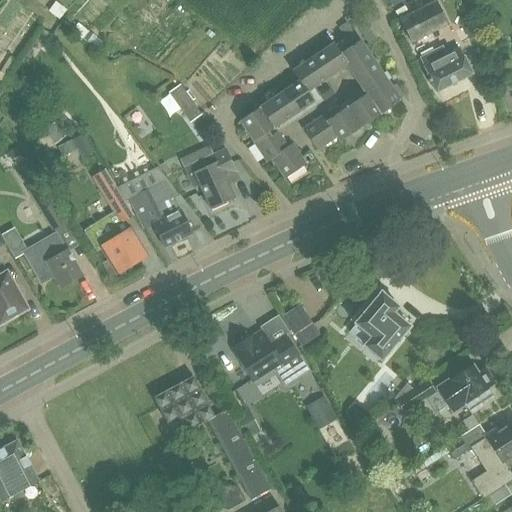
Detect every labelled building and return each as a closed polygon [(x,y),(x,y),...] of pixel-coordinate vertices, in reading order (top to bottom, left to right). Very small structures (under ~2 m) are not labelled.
[(434,1),(398,19),(410,44),(448,25),(447,23),(434,1)] [(351,20),(368,45),(376,39),(359,13),(351,20)] [(337,28),(343,37),(352,32),(346,23),(337,28)] [(239,121),(267,163),(272,159),(285,179),(306,165),(292,144),(287,147),(274,127),(330,89),(324,80),(346,66),(365,94),(327,119),(324,115),(302,129),(316,151),(336,137),(340,142),(401,102),(360,40),(346,49),(340,40),(334,45),(333,44),(292,71),(298,81),(239,121)] [(442,47),(419,58),(435,92),(469,76),(457,51),(447,56),(442,47)] [(188,99),(179,106),(190,122),(200,115),(188,99)] [(55,123),(45,131),(55,144),(65,136),(55,123)] [(93,150),(85,138),(75,144),(83,157),(93,150)] [(60,147),(65,156),(77,149),(72,140),(60,147)] [(217,162),(216,163),(194,173),(210,209),(234,198),(229,186),(217,162)] [(88,232),(85,234),(96,253),(103,248),(109,258),(102,263),(110,277),(116,273),(117,274),(123,275),(130,270),(133,265),(145,257),(128,229),(130,228),(125,218),(132,214),(118,190),(117,190),(104,170),(94,176),(107,197),(116,211),(86,229),(88,232)] [(27,191),(52,231),(67,221),(42,182),(27,191)] [(151,187),(128,199),(140,223),(149,218),(164,248),(192,234),(174,198),(160,205),(151,187)] [(50,241),(39,248),(47,262),(46,262),(61,288),(82,276),(67,250),(60,239),(51,244),(50,241)] [(0,323),(26,309),(17,293),(18,293),(7,273),(6,273),(0,262),(0,323)] [(370,337),(363,346),(381,361),(410,326),(394,313),(398,307),(380,292),(354,324),(370,337)] [(289,333),(299,346),(318,334),(299,305),(280,317),(289,333)] [(230,349),(250,380),(272,367),(283,385),(308,369),(299,356),(286,335),(289,333),(280,317),(278,315),(260,327),(263,332),(251,339),(250,337),(230,349)] [(436,388),(452,412),(465,403),(471,413),(494,398),(488,388),(494,384),(484,368),(476,373),(471,365),(436,388)] [(228,408),(214,416),(193,376),(153,398),(167,424),(178,418),(179,421),(183,419),(188,430),(206,420),(250,500),(271,488),(228,408)] [(396,401),(403,412),(416,404),(417,404),(435,392),(427,380),(409,392),(409,393),(396,401)] [(336,417),(324,396),(307,406),(319,427),(336,417)] [(468,431),(479,425),(472,414),(461,421),(468,431)] [(479,425),(423,461),(426,467),(448,452),(453,459),(471,448),(486,472),(471,481),(482,498),(500,486),(511,478),(511,475),(507,468),(511,464),(511,423),(497,433),(495,429),(486,435),(479,425)] [(17,441),(0,449),(0,501),(38,481),(17,441)] [(411,468),(401,474),(404,479),(414,472),(411,468)] [(201,511),(214,511),(216,507),(228,510),(245,501),(238,487),(221,483),(206,492),(201,511)] [(505,485),(489,496),(495,505),(511,495),(505,485)]
